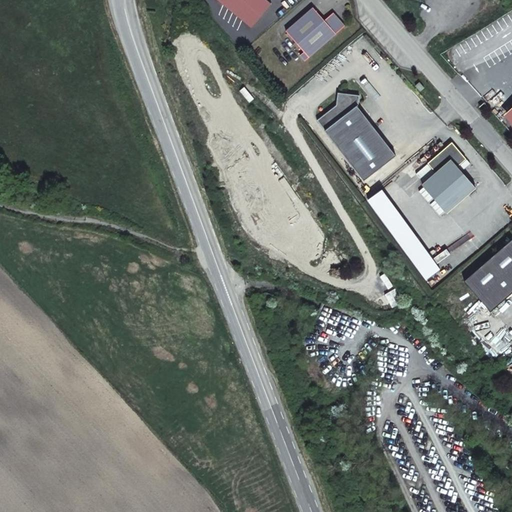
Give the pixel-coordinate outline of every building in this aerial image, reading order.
[(220,0),(250,25),(271,1),(269,0),(220,0)] [(337,16),(330,15),(324,19),(314,8),(286,31),(304,51),(300,55),(304,60),(320,47),(345,26),(337,16)] [(424,85),(419,80),(414,84),(419,89),(424,85)] [(361,94),(339,91),(336,105),(318,120),(365,180),(396,154),(358,105),(360,104),(361,94)] [(453,149),(459,149),(451,140),(447,143),(453,149)] [(466,157),(459,149),(453,149),(447,143),(427,161),(435,171),(422,182),(446,211),(475,186),(457,165),(466,157)] [(441,267),(382,188),(368,199),(427,277),(441,267)] [(511,292),(511,240),(464,280),(490,311),(511,292)]
